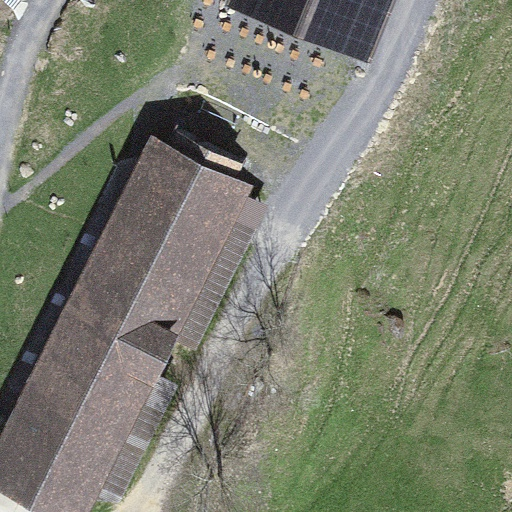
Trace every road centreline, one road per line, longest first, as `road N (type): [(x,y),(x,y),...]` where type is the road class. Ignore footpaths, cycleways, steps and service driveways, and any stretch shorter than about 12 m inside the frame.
road 1 (track): [(415,0),(390,63),(300,180),(155,488),(131,511)]
road 2 (track): [(0,134),(28,40),(59,0)]
